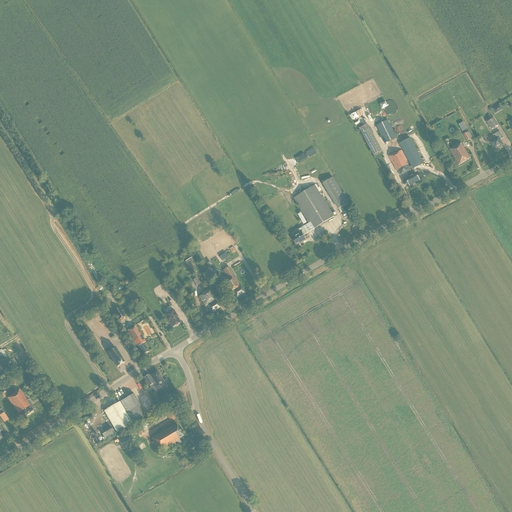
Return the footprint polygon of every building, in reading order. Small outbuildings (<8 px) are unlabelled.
[(494,118),(487,122),(491,129),(499,125),(494,118)] [(388,120),(376,126),(385,144),(397,138),(388,120)] [(459,125),(462,131),(463,131),(467,128),(463,122),(459,125)] [(374,155),(382,151),(367,124),(360,129),(374,155)] [(495,150),(503,145),(500,140),(503,138),(499,131),(494,134),(497,138),(490,142),(495,150)] [(409,186),(420,180),(416,173),(415,173),(413,169),(423,163),(410,138),(400,144),(412,166),(409,167),(406,161),(407,160),(402,150),(397,153),(396,152),(389,156),(399,176),(409,171),(412,175),(406,178),(409,186)] [(459,165),(470,158),(461,144),(458,145),(458,144),(449,150),(459,165)] [(312,149),(300,154),(302,159),(314,154),(312,149)] [(308,166),(320,162),(318,156),(306,160),(308,166)] [(323,179),(333,204),(338,202),(339,204),(345,201),(334,175),(323,179)] [(304,226),(308,233),(334,217),(315,186),(294,198),(310,223),(304,226)] [(297,213),(302,223),(306,222),(300,211),(297,213)] [(308,233),(304,226),(299,230),(301,233),(292,238),(297,246),(306,240),(304,235),(308,233)] [(185,261),(193,274),(201,269),(193,257),(185,261)] [(229,267),(224,270),(229,279),(223,282),(230,293),(233,291),(237,297),(244,292),(229,267)] [(112,303),(116,300),(108,288),(104,290),(112,303)] [(212,312),(220,307),(216,300),(217,299),(211,288),(202,293),(203,294),(199,297),(206,306),(208,305),(212,312)] [(113,311),(119,319),(125,315),(120,307),(113,311)] [(167,313),(168,313),(165,315),(172,326),(172,327),(175,325),(176,325),(178,324),(178,323),(180,322),(176,315),(174,310),(174,309),(173,308),(173,307),(172,307),(171,307),(170,307),(169,307),(168,308),(167,308),(167,309),(167,310),(167,311),(167,312),(167,313)] [(143,355),(148,352),(143,344),(146,342),(136,326),(128,331),(138,347),(143,355)] [(117,367),(125,362),(116,348),(112,347),(109,349),(108,352),(117,367)] [(150,375),(155,384),(157,386),(164,382),(158,371),(150,375)] [(155,384),(150,375),(149,376),(148,375),(144,377),(150,387),(155,384)] [(22,419),(35,409),(28,400),(27,401),(19,390),(17,392),(16,392),(8,398),(22,419)] [(146,415),(134,394),(121,402),(133,423),(146,415)] [(120,402),(104,411),(117,432),(132,423),(120,402)] [(166,418),(164,414),(166,412),(165,411),(154,418),(153,417),(151,418),(155,425),(166,418)] [(184,436),(177,424),(172,427),(171,426),(151,438),(157,448),(159,447),(161,451),(180,440),(180,439),(184,436)] [(111,427),(101,432),(104,438),(114,433),(111,427)]
